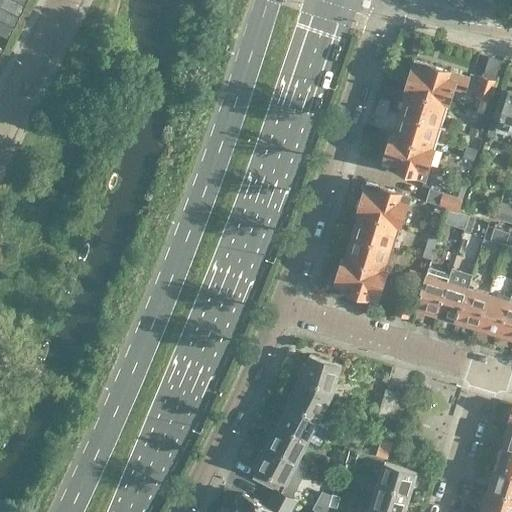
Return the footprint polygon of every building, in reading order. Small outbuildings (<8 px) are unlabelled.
[(0,0),(0,31),(7,35),(24,0),(0,0)] [(408,90),(450,104),(455,90),(466,93),(469,80),(468,80),(470,76),(415,58),(410,74),(407,76),(405,83),(406,85),(405,89),(408,90)] [(482,76),(476,95),(489,99),(495,80),(482,76)] [(402,110),(401,113),(440,126),(447,104),(450,105),(450,104),(408,90),(406,99),(403,100),(400,107),(402,110)] [(502,90),(490,126),(488,134),(495,136),(498,127),(511,130),(511,90),(510,90),(509,93),(502,90)] [(391,135),(390,136),(436,150),(437,147),(434,146),(440,126),(401,113),(401,114),(398,115),(396,122),(397,124),(394,134),(392,133),(391,135)] [(473,127),(459,122),(456,130),(471,135),(479,137),(481,129),(473,127)] [(436,150),(390,136),(388,137),(385,144),(387,147),(384,158),(392,160),(391,166),(425,177),(426,173),(428,174),(436,150)] [(463,158),(473,161),(477,150),(467,146),(463,158)] [(458,176),(452,195),(453,195),(463,198),(469,179),(458,176)] [(358,209),(357,211),(403,225),(411,200),(409,199),(410,194),(367,181),(362,196),(359,198),(356,205),(358,209)] [(439,206),(443,192),(440,191),(430,188),(426,201),(439,206)] [(443,192),(439,206),(459,212),(463,198),(453,195),(443,192)] [(511,212),(498,208),(496,217),(511,221),(511,212)] [(469,212),(460,209),(459,212),(447,209),(444,220),(465,226),(468,216),(469,212)] [(353,232),(353,235),(392,247),(399,226),(402,227),(403,225),(357,211),(359,212),(357,222),(354,223),(352,230),(353,232)] [(485,222),(470,217),(466,227),(481,232),(485,222)] [(509,230),(494,225),(490,238),(505,242),(509,230)] [(437,236),(428,233),(421,255),(430,258),(437,236)] [(343,256),(343,257),(388,271),(389,269),(386,268),(392,247),(353,235),(352,236),(350,238),(347,245),(349,248),(345,257),(343,256)] [(388,271),(343,257),(342,258),(339,259),(337,267),(339,269),(336,279),(344,282),(342,288),(377,299),(378,294),(381,295),(388,271)] [(403,275),(418,280),(420,273),(405,268),(403,275)] [(426,273),(416,307),(425,310),(426,313),(432,315),(436,313),(438,313),(448,280),(449,277),(431,271),(430,274),(426,273)] [(448,280),(438,313),(446,316),(447,319),(453,321),(456,319),(458,319),(469,286),(448,280)] [(470,284),(469,286),(458,319),(466,322),(468,326),(473,328),(477,325),(479,326),(490,293),(490,291),(470,284)] [(414,296),(400,292),(394,312),(408,316),(414,296)] [(490,293),(479,326),(487,329),(488,332),(494,334),(498,332),(499,332),(510,299),(490,293)] [(511,297),(510,299),(499,332),(508,335),(509,339),(511,339),(511,297)] [(301,381),(301,382),(331,398),(332,394),(342,365),(309,354),(306,364),(302,363),(297,380),(301,381)] [(295,386),(287,402),(320,419),(331,398),(301,382),(298,388),(295,386)] [(396,391),(386,388),(378,413),(388,417),(396,391)] [(408,395),(396,391),(388,417),(400,420),(408,395)] [(279,425),(278,425),(309,440),(320,419),(287,402),(290,403),(287,409),(284,408),(276,423),(279,425)] [(273,429),(265,444),(298,462),(309,440),(278,425),(276,430),(273,429)] [(505,440),(503,448),(511,450),(511,428),(509,427),(509,428),(505,429),(503,437),(505,440)] [(253,466),(256,467),(258,468),(253,478),(276,490),(282,493),(287,483),(298,462),(265,444),(267,446),(264,452),(261,450),(253,466)] [(379,447),(376,455),(388,458),(391,451),(379,447)] [(344,459),(346,451),(335,448),(333,456),(344,459)] [(499,461),(496,469),(511,473),(511,450),(503,448),(502,450),(499,451),(497,458),(499,461)] [(355,465),(358,453),(350,451),(346,462),(355,465)] [(385,462),(378,484),(410,494),(417,472),(385,462)] [(493,481),(490,489),(511,496),(511,473),(496,469),(496,470),(492,471),(490,478),(493,481)] [(347,487),(351,476),(343,473),(339,485),(347,487)] [(378,484),(371,506),(391,511),(404,511),(410,494),(378,484)] [(486,502),(483,511),(487,511),(511,511),(511,496),(490,489),(489,491),(485,492),(483,499),(486,502)] [(236,500),(229,511),(292,511),(296,505),(295,505),(297,501),(282,493),(276,490),(268,506),(243,493),(239,502),(236,500)] [(337,508),(340,497),(332,494),(328,506),(337,508)]
